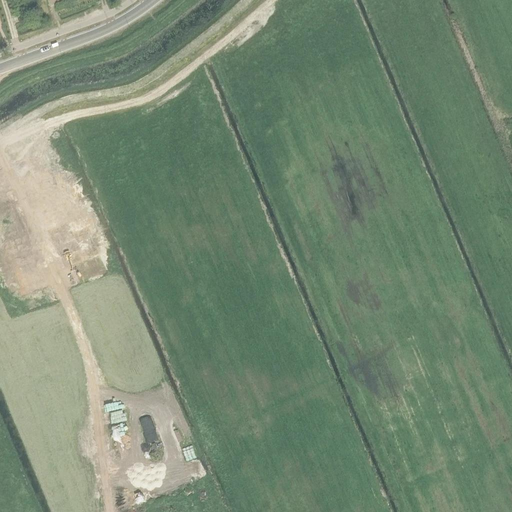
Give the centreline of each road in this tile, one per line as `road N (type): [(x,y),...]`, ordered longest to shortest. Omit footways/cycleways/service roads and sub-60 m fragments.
road 1 (track): [(0,152),(107,400),(117,511)]
road 2 (track): [(0,143),(158,93),(274,0)]
road 3 (track): [(247,0),(144,83),(46,108),(0,134)]
road 4 (secondary): [(0,68),(115,26),(157,0)]
